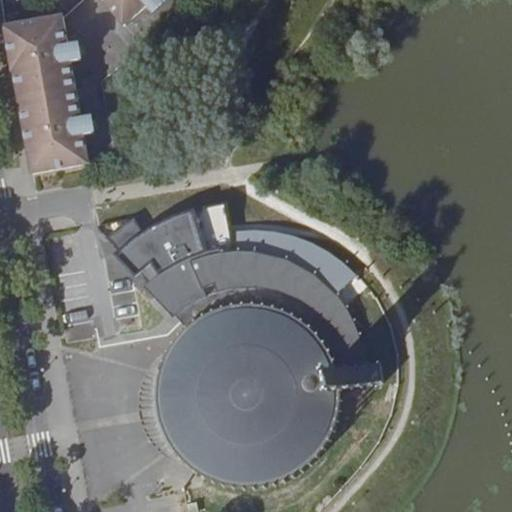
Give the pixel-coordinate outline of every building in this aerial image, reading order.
[(81,0),(63,17),(90,165),(125,159),(112,85),(205,0),(165,0),(131,31),(104,0),(81,0)] [(104,0),(131,31),(165,0),(104,0)] [(61,12),(5,23),(32,175),(90,165),(63,17),(61,12)] [(211,207),(178,213),(184,240),(216,234),(211,207)] [(194,434),(173,451),(175,454),(178,456),(182,460),(193,468),(205,474),(213,477),(229,480),(241,481),(255,480),(261,478),(273,473),(286,466),(295,459),(303,450),(310,440),(319,422),(321,412),(322,395),(322,390),(384,378),(380,360),(370,361),(366,346),(361,332),(355,319),(351,312),(337,294),(333,290),(323,280),(313,271),(297,261),(284,255),(262,249),(252,248),(238,248),(218,250),(207,254),(193,259),(173,270),(158,282),(151,289),(185,330),(174,342),(165,355),(159,368),(157,372),(183,379),(182,401),(186,415),(194,434)] [(164,437),(173,451),(194,434),(186,415),(182,401),(183,379),(157,372),(156,376),(154,388),(154,400),(155,408),(156,415),(158,423),(164,437)] [(177,511),(175,496),(146,501),(148,511),(177,511)]
